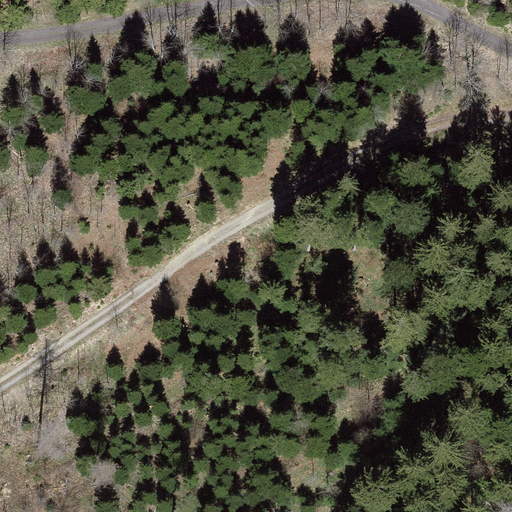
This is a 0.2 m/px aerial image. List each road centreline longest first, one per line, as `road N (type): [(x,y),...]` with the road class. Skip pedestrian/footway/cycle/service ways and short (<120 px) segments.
road 1 (track): [(0,382),(284,197),(386,143),(458,118),(511,120)]
road 2 (track): [(0,38),(244,0)]
